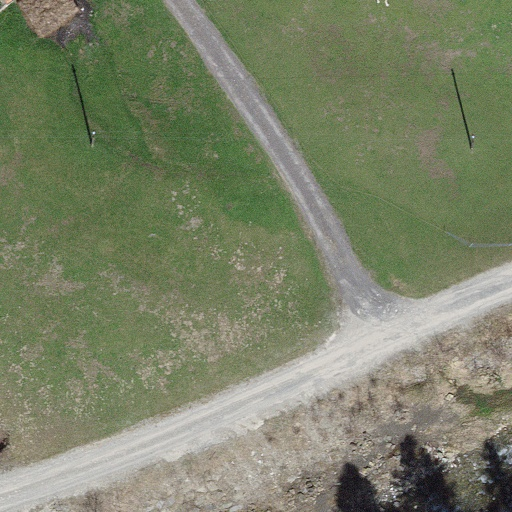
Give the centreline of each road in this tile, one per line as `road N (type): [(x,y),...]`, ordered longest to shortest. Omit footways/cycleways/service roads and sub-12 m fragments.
road 1 (track): [(0,503),(159,445),(377,336)]
road 2 (track): [(377,336),(297,182),(178,0)]
